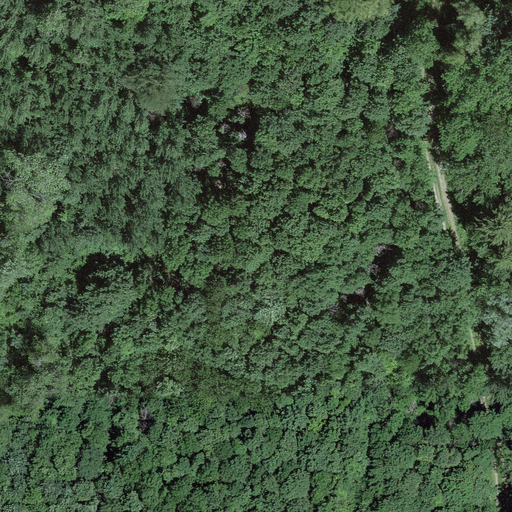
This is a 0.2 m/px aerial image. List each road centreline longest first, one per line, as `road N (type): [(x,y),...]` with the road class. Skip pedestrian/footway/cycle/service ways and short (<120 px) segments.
road 1 (track): [(440,0),(426,86),(434,180),(481,349),(502,511)]
road 2 (track): [(347,511),(434,180)]
